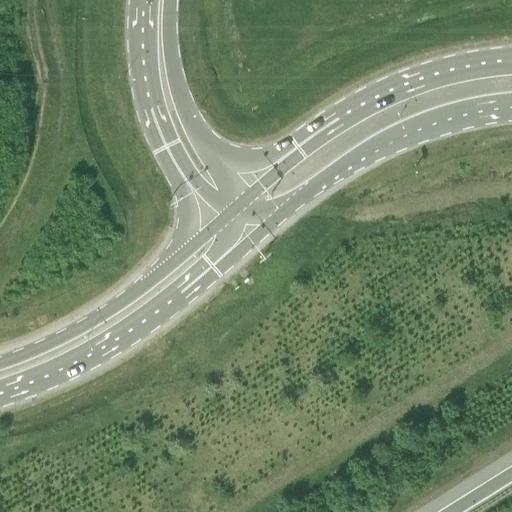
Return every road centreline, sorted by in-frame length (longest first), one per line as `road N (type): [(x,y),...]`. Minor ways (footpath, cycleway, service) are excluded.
road 1 (primary): [(511,65),(438,78),(377,104),(230,211)]
road 2 (primary): [(252,239),(303,193),(417,121),(511,98)]
road 3 (primary): [(0,398),(117,344),(252,239)]
road 4 (primary): [(230,211),(112,308),(0,362)]
road 5 (secondary): [(230,211),(191,158),(170,105),(160,0)]
